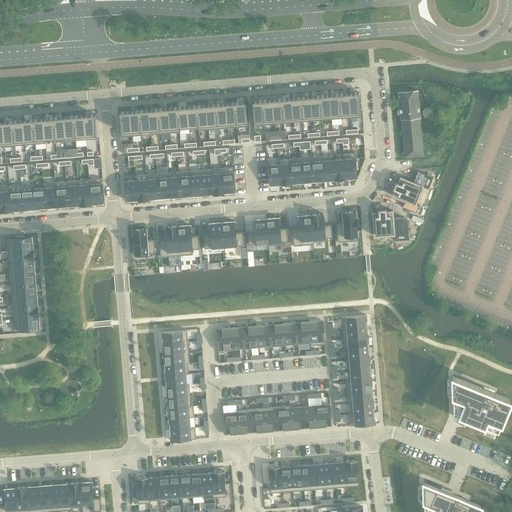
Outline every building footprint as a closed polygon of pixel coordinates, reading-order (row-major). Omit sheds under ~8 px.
[(398,110),(398,112),(398,115),(400,116),(401,120),(405,158),(424,156),(420,118),(421,118),(418,91),(398,92),(399,101),(400,109),(399,109),(398,110)] [(359,92),(349,93),(351,118),(361,117),(359,92)] [(349,93),(339,94),(341,119),(351,118),(349,93)] [(339,94),(330,95),(332,120),(341,119),(339,94)] [(330,95),(320,96),(322,121),(332,120),(330,95)] [(311,96),(301,97),(303,122),(313,121),(311,96)] [(320,96),(311,96),(313,121),(322,121),(320,96)] [(301,97),(292,98),(294,123),(303,122),(301,97)] [(292,98),(282,99),(284,124),(294,123),(292,98)] [(282,99),(272,100),(275,125),(284,124),(282,99)] [(263,100),(253,101),(255,126),(265,125),(263,100)] [(272,100),(263,100),(265,125),(275,125),(272,100)] [(246,102),(235,103),(237,128),(248,127),(246,102)] [(235,103),(226,104),(228,128),(237,128),(235,103)] [(216,104),(207,105),(209,130),(218,129),(216,104)] [(226,104),(216,104),(218,129),(228,128),(226,104)] [(207,105),(197,106),(199,131),(209,130),(207,105)] [(197,106),(187,107),(189,127),(198,126),(198,131),(199,131),(197,106)] [(187,107),(178,108),(180,132),(181,132),(180,128),(189,127),(187,107)] [(168,108),(159,109),(161,134),(170,133),(168,108)] [(178,108),(168,108),(170,133),(180,132),(178,108)] [(426,108),(423,111),(423,115),(426,118),(430,117),(433,115),(433,111),(430,108),(426,108)] [(159,109),(149,110),(151,135),(161,134),(159,109)] [(149,110),(140,111),(142,136),(151,135),(149,110)] [(130,111),(120,112),(122,137),(132,136),(130,111)] [(140,111),(130,111),(132,136),(142,136),(140,111)] [(95,114),(84,115),(86,138),(87,138),(87,136),(97,135),(95,114)] [(84,115),(74,116),(76,141),(77,141),(77,139),(86,138),(84,115)] [(74,116),(64,117),(66,142),(76,141),(74,116)] [(64,117),(54,118),(56,143),(66,142),(64,117)] [(54,118),(44,119),(46,144),(46,139),(55,138),(55,143),(56,143),(54,118)] [(44,119),(33,120),(36,145),(46,144),(44,119)] [(23,120),(13,121),(15,146),(25,145),(23,120)] [(33,120),(23,120),(25,145),(36,145),(33,120)] [(13,121),(3,122),(5,147),(15,146),(13,121)] [(355,153),(344,154),(346,179),(357,178),(357,170),(359,170),(358,162),(356,162),(355,153)] [(334,155),(333,155),(335,180),(346,179),(344,154),(343,154),(344,159),(334,160),(334,155)] [(333,155),(322,156),(324,181),(334,180),(335,180),(333,155)] [(322,156),(311,157),(314,182),(319,181),(324,181),(322,156)] [(311,157),(301,158),(303,183),(308,182),(314,182),(311,157)] [(301,158),(290,159),(292,184),(293,184),(293,183),(303,183),(301,158)] [(290,163),(280,164),(281,185),(292,184),(290,159),(289,159),(290,163)] [(280,164),(268,165),(270,185),(281,184),(281,185),(280,164)] [(234,167),(222,168),(224,193),(225,193),(236,192),(234,167)] [(222,168),(211,169),(213,194),(224,193),(222,168)] [(211,169),(200,170),(203,195),(213,194),(211,169)] [(200,170),(190,171),(192,196),(203,195),(200,170)] [(190,171),(179,172),(181,197),(186,196),(192,196),(190,171)] [(179,172),(168,173),(170,198),(176,197),(181,197),(179,172)] [(168,173),(157,174),(159,198),(170,198),(168,173)] [(157,174),(147,175),(149,200),(149,199),(159,198),(157,174)] [(136,180),(125,181),(127,201),(137,200),(137,201),(138,200),(136,175),(135,175),(136,180)] [(147,175),(136,175),(138,200),(149,200),(147,175)] [(101,178),(89,179),(91,204),(92,204),(103,203),(101,178)] [(395,191),(392,196),(415,205),(417,199),(420,193),(420,192),(422,187),(400,178),(398,183),(397,183),(395,182),(395,183),(393,189),(393,190),(395,191)] [(89,179),(78,180),(80,205),(91,204),(89,179)] [(78,180),(67,181),(69,206),(79,205),(80,205),(78,180)] [(67,181),(55,182),(57,207),(69,206),(67,181)] [(55,182),(44,183),(46,208),(51,208),(57,207),(55,182)] [(33,184),(35,209),(41,208),(41,209),(46,208),(44,183),(43,183),(44,188),(34,189),(33,184)] [(33,184),(21,185),(23,210),(35,209),(33,184)] [(21,185),(10,186),(12,211),(23,210),(21,185)] [(10,186),(0,186),(0,205),(1,212),(12,211),(10,186)] [(378,212),(372,213),(374,236),(394,235),(392,211),(386,211),(386,209),(385,209),(379,209),(379,210),(378,210),(378,212)] [(344,224),(337,225),(338,243),(358,241),(357,230),(358,230),(357,217),(356,217),(356,212),(343,213),(344,224)] [(324,214),(311,215),(313,245),(314,245),(314,242),(326,241),(326,239),(333,239),(331,225),(325,226),(324,214)] [(299,228),(292,229),(294,247),(313,245),(311,215),(310,215),(298,216),(299,228)] [(272,218),(267,219),(269,246),(282,245),(281,243),(288,242),(287,229),(280,230),(279,218),(272,218)] [(255,232),(248,232),(249,245),(268,244),(268,246),(269,246),(267,219),(261,219),(254,220),(255,232)] [(235,222),(222,223),(224,247),(244,246),(243,233),(236,233),(235,222)] [(211,235),(204,236),(205,249),(224,247),(222,223),(210,224),(211,235)] [(179,226),(178,226),(180,256),(193,255),(193,250),(200,250),(199,236),(192,237),(191,225),(179,226)] [(166,239),(159,240),(161,258),(180,256),(178,226),(165,227),(166,239)] [(134,236),(133,236),(134,249),(135,249),(135,255),(155,253),(154,240),(147,241),(146,229),(133,230),(134,236)] [(16,239),(7,239),(8,251),(33,249),(32,237),(24,238),(24,236),(16,237),(16,239)] [(99,238),(100,249),(112,248),(111,237),(99,238)] [(33,249),(8,251),(9,263),(34,261),(33,249)] [(34,261),(9,263),(10,274),(35,272),(34,261)] [(35,272),(10,274),(11,285),(36,283),(35,278),(35,272)] [(36,283),(11,285),(12,297),(37,295),(36,289),(36,283)] [(37,295),(12,297),(13,308),(38,306),(38,305),(37,295)] [(38,306),(13,308),(14,320),(39,318),(38,306)] [(367,315),(341,318),(342,329),(368,327),(367,315)] [(39,318),(14,320),(15,332),(24,331),(24,333),(32,332),(32,330),(40,329),(39,318)] [(323,321),(309,322),(311,346),(325,345),(323,321)] [(309,322),(296,323),(298,344),(310,343),(311,346),(309,322)] [(296,323),(283,324),(285,345),(298,344),(296,323)] [(283,324),(270,325),(271,347),(285,345),(283,324)] [(270,325),(257,327),(258,348),(271,347),(270,325)] [(257,327),(243,328),(245,349),(258,348),(257,327)] [(368,327),(342,329),(343,340),(368,338),(368,327)] [(243,328),(230,329),(232,350),(245,349),(243,328)] [(230,329),(217,330),(218,351),(232,350),(230,329)] [(187,330),(162,332),(163,344),(188,342),(187,330)] [(368,338),(343,340),(344,350),(369,348),(368,338)] [(188,342),(163,344),(164,355),(189,352),(188,342)] [(369,348),(344,350),(344,351),(346,351),(347,361),(370,359),(369,348)] [(189,352),(164,355),(165,365),(190,363),(189,352)] [(370,359),(347,361),(348,372),(371,370),(370,359)] [(190,363),(165,365),(165,376),(188,374),(188,364),(190,364),(190,363)] [(349,382),(347,382),(347,383),(372,381),(371,370),(348,372),(349,382)] [(188,374),(165,376),(166,387),(189,385),(189,384),(187,385),(186,375),(188,375),(188,374)] [(482,388),(453,376),(453,411),(468,417),(469,417),(477,421),(498,429),(510,400),(496,394),(494,393),(484,389),(482,388)] [(372,381),(347,383),(347,393),(373,391),(372,381)] [(189,385),(166,387),(167,398),(190,396),(189,385)] [(373,391),(347,393),(348,404),(374,402),(373,391)] [(190,396),(167,398),(168,408),(194,406),(191,406),(190,396)] [(374,402),(348,404),(348,405),(351,405),(352,414),(349,414),(349,415),(375,413),(374,402)] [(330,405),(316,406),(318,427),(332,426),(330,405)] [(194,406),(168,408),(169,419),(194,417),(194,406)] [(290,406),(276,407),(278,431),(292,429),(290,406)] [(290,406),(292,429),(305,428),(303,407),(290,408),(290,406)] [(316,406),(303,407),(305,428),(318,427),(316,406)] [(276,407),(263,408),(265,432),(278,431),(276,407)] [(263,408),(250,409),(252,433),(265,432),(263,408)] [(250,409),(237,410),(239,434),(252,433),(250,409)] [(237,413),(224,414),(225,435),(239,434),(237,410),(237,413)] [(375,413),(349,415),(350,426),(376,424),(375,413)] [(194,417),(169,419),(170,430),(195,428),(195,427),(191,428),(190,418),(194,418),(194,417)] [(195,428),(170,430),(171,441),(196,439),(195,428)] [(357,460),(345,461),(347,487),(359,486),(357,460)] [(345,462),(334,463),(336,488),(347,487),(345,461),(345,462)] [(334,463),(324,464),(326,489),(336,488),(334,463)] [(313,464),(302,465),(304,491),(315,490),(313,464)] [(324,464),(313,464),(315,490),(326,489),(324,464)] [(302,465),(291,466),(293,492),(304,491),(302,465)] [(281,467),(280,467),(283,492),(293,492),(291,466),(281,467)] [(280,467),(269,468),(271,493),(283,492),(280,467)] [(224,471),(212,472),(215,498),(227,497),(224,471)] [(212,473),(202,474),(204,499),(215,498),(212,472),(212,473)] [(191,474),(180,475),(182,498),(193,498),(191,474)] [(202,474),(191,474),(193,498),(203,497),(203,499),(204,499),(202,474)] [(180,475),(169,476),(171,499),(182,498),(180,475)] [(169,476),(159,477),(161,500),(171,499),(169,476)] [(148,478),(150,504),(151,503),(150,501),(161,500),(159,477),(148,478)] [(137,490),(132,491),(133,497),(138,496),(138,505),(150,504),(148,478),(136,479),(137,490)] [(81,483),(83,507),(83,505),(92,504),(92,511),(96,511),(101,511),(100,498),(93,499),(92,482),(81,483)] [(81,483),(70,484),(72,511),(73,510),(72,508),(83,507),(81,483)] [(448,493),(424,483),(424,505),(424,511),(478,511),(481,506),(470,502),(448,493)] [(69,484),(59,485),(61,511),(72,511),(70,484),(69,484)] [(43,486),(38,486),(39,511),(50,511),(48,485),(43,486)] [(53,485),(48,485),(50,511),(54,511),(61,511),(59,485),(53,485)] [(27,487),(28,511),(39,511),(38,486),(27,487)] [(28,511),(27,487),(16,488),(17,511),(28,511)] [(6,506),(0,506),(0,511),(17,511),(16,488),(15,488),(5,489),(6,506)]
